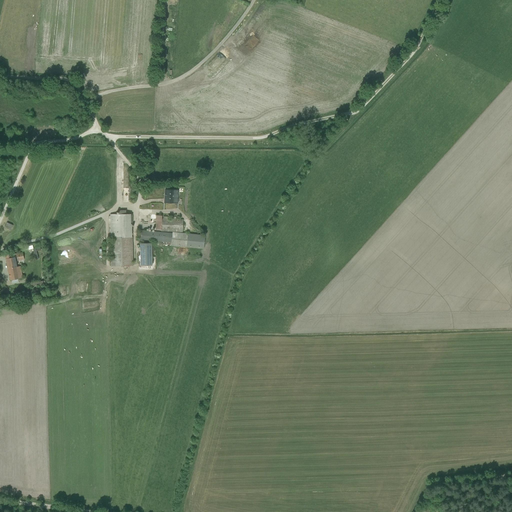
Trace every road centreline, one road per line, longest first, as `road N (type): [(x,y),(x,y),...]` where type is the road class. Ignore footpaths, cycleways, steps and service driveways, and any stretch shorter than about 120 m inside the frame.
road 1 (track): [(439,0),(418,45),(358,111),(262,137),(106,137)]
road 2 (unclassified): [(0,251),(135,206),(138,175),(96,129)]
road 3 (unclassified): [(254,0),(182,77),(102,93),(87,105)]
road 4 (unclassified): [(96,129),(29,151),(0,221)]
